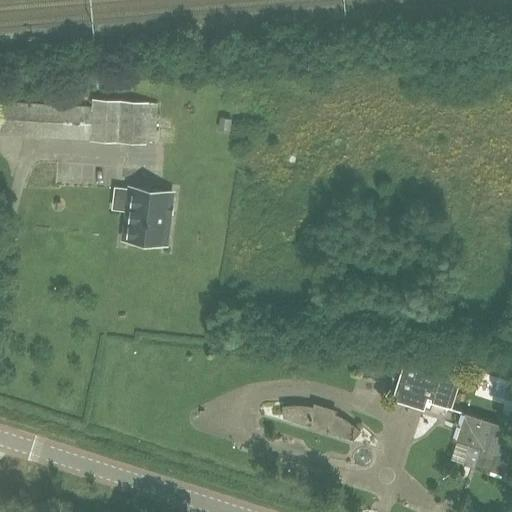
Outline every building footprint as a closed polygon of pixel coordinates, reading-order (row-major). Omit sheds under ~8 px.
[(93,99),(92,106),(1,101),(0,125),(0,133),(145,142),(147,102),(93,99)] [(130,189),(124,241),(166,246),(172,194),(130,189)] [(451,408),(451,407),(462,372),(441,365),(441,366),(403,364),(393,399),(416,407),(424,410),(427,401),(429,402),(430,402),(451,408)] [(294,405),(284,406),(285,416),(311,424),(310,428),(326,433),(327,429),(353,438),(359,431),(352,424),(346,420),(341,416),(335,414),(336,410),(314,403),(313,407),(310,406),(306,406),(294,405)] [(475,467),(503,476),(511,445),(511,426),(464,412),(456,439),(481,447),(475,467)]
